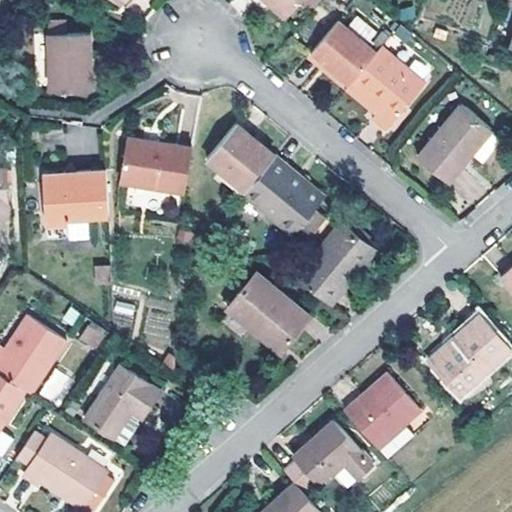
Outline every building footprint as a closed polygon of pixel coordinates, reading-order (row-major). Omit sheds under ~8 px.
[(277,0),(275,4),(287,13),(297,0),(277,0)] [(338,19),(311,51),(349,83),(376,51),(338,19)] [(46,21),(47,33),(49,88),(93,87),(89,31),(65,32),(65,21),(46,21)] [(426,81),(382,45),(376,51),(349,83),(379,109),(373,115),(387,126),(390,122),(403,108),(426,81)] [(306,57),(343,89),(349,83),(311,51),(306,57)] [(343,89),(373,115),(379,109),(349,83),(343,89)] [(491,128),(461,102),(416,155),(446,180),(472,150),(490,129),(491,128)] [(407,112),(403,108),(390,122),(395,126),(407,112)] [(243,191),(274,155),(234,121),(203,158),(243,191)] [(501,138),(490,129),(472,150),(484,159),(501,138)] [(185,190),(191,147),(128,137),(120,180),(185,190)] [(0,145),(0,166),(6,166),(21,165),(20,145),(0,145)] [(241,193),(289,233),(300,243),(322,218),(311,208),(317,201),(293,181),(280,170),(285,164),(274,155),(243,191),(241,193)] [(293,181),(317,201),(322,195),(285,164),(280,170),(293,181)] [(0,213),(8,213),(6,166),(0,166),(0,213)] [(59,178),(45,178),(47,217),(68,216),(68,210),(108,209),(107,169),(70,170),(59,170),(59,178)] [(341,222),(370,246),(375,240),(347,217),(341,222)] [(348,271),(370,246),(341,222),(297,276),(330,303),(353,275),(348,271)] [(197,232),(179,227),(177,236),(195,240),(197,232)] [(374,250),(370,246),(348,271),(353,275),(374,250)] [(111,279),(110,261),(93,261),(94,280),(111,279)] [(511,290),(511,266),(500,277),(511,290)] [(260,320),(288,343),(312,314),(298,303),(278,287),(257,271),(230,304),(257,325),(260,320)] [(282,280),(278,287),(298,303),(303,297),(282,280)] [(115,301),(113,314),(133,318),(135,304),(115,301)] [(29,311),(7,344),(3,350),(0,347),(0,368),(25,386),(31,391),(67,337),(29,311)] [(457,344),(432,366),(457,394),(507,349),(478,315),(451,338),(457,344)] [(260,320),(257,325),(285,347),(288,343),(260,320)] [(94,351),(104,336),(85,322),(74,337),(94,351)] [(457,344),(451,338),(426,360),(432,366),(457,344)] [(159,389),(121,362),(84,416),(112,434),(130,408),(142,415),(159,389)] [(39,396),(60,405),(72,376),(51,367),(39,396)] [(0,422),(25,386),(0,368),(0,422)] [(348,412),(388,459),(416,433),(405,422),(420,408),(388,371),(363,393),(365,397),(348,412)] [(294,480),(308,495),(345,461),(360,477),(375,463),(333,419),(293,457),(296,460),(285,470),(294,480)] [(46,440),(32,431),(16,456),(29,465),(23,473),(38,483),(40,479),(81,508),(105,471),(49,433),(46,440)] [(0,432),(0,455),(5,457),(10,435),(0,432)] [(270,511),(321,511),(322,511),(308,495),(294,480),(265,506),(271,511),(270,511)]
